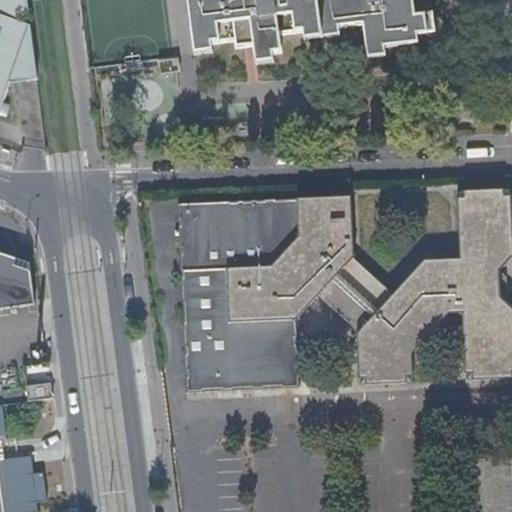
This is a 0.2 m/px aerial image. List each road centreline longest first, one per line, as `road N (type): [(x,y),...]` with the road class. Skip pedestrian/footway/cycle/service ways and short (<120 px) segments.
road 1 (residential): [(98,177),(511,153)]
road 2 (residential): [(143,511),(98,177)]
road 3 (residential): [(44,184),(85,511)]
